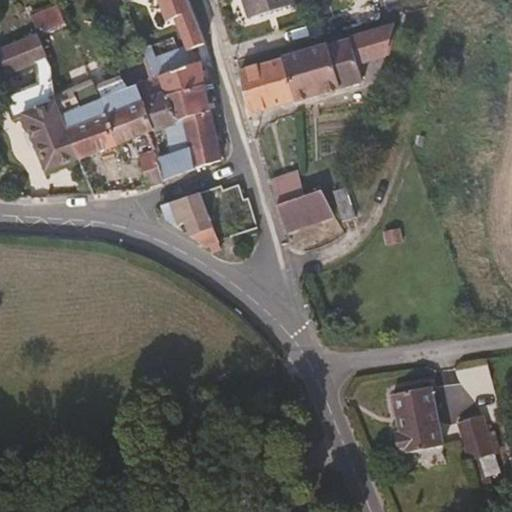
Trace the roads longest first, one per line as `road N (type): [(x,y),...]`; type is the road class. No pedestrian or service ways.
road 1 (track): [(257,302),(352,247),(380,212),(441,0)]
road 2 (tertiary): [(257,302),(310,365),(371,511)]
road 3 (track): [(310,365),(511,333)]
road 4 (residential): [(249,162),(200,0)]
road 5 (tertiary): [(112,225),(180,251),(257,302)]
road 6 (residential): [(249,162),(134,199),(112,225)]
road 7 (residential): [(257,302),(271,237),(249,162)]
